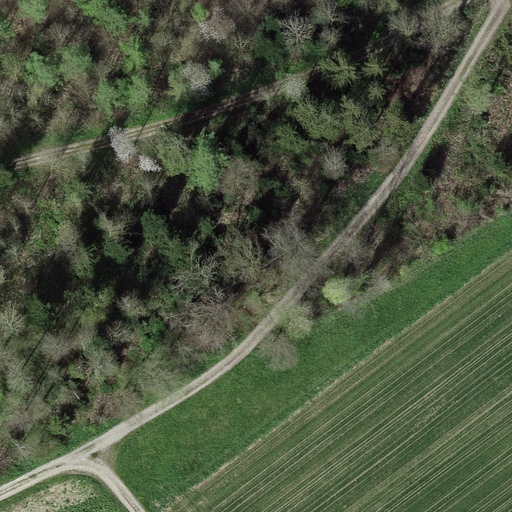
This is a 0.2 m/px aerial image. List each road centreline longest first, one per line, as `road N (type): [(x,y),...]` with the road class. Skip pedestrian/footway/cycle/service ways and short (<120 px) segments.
road 1 (track): [(86,448),(234,343),(390,199),(509,0)]
road 2 (track): [(478,0),(370,57),(98,147),(0,168)]
